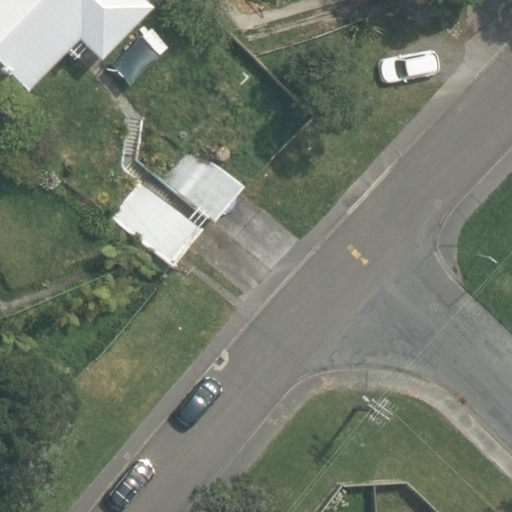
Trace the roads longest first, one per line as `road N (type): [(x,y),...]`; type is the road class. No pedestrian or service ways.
road 1 (residential): [(160,511),(368,268)]
road 2 (residential): [(368,268),(511,109)]
road 3 (residential): [(511,407),(368,268)]
